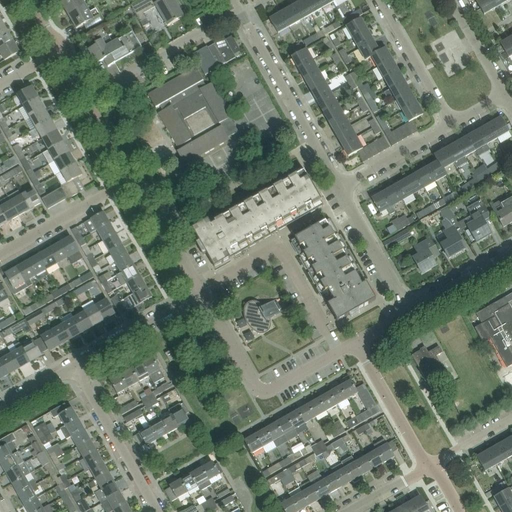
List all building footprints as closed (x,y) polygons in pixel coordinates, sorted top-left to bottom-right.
[(63,0),(60,2),(68,16),(85,6),(82,0),(63,0)] [(156,7),(162,18),(167,27),(184,17),(173,0),(141,0),(130,6),(143,28),(148,24),(143,14),(156,7)] [(311,15),(322,9),(317,0),(304,0),(303,1),(311,15)] [(331,0),(317,0),(322,9),(333,3),(331,0)] [(495,9),(489,0),(477,0),(476,1),(484,15),(495,9)] [(489,0),(495,9),(506,3),(504,0),(489,0)] [(300,21),(310,16),(311,15),(303,1),(292,7),(300,21)] [(85,6),(68,16),(76,29),(86,24),(89,29),(102,22),(95,11),(90,14),(85,6)] [(289,28),(300,21),(292,7),(281,13),(289,28)] [(360,10),(353,13),(356,18),(363,15),(360,10)] [(270,19),(278,34),(289,28),(281,13),(270,19)] [(356,18),(353,13),(347,17),(350,22),(356,18)] [(352,39),(367,30),(360,19),(346,27),(352,39)] [(338,22),(332,26),(334,31),(341,27),(338,22)] [(334,31),(332,26),(325,30),(328,34),(334,31)] [(352,39),(359,50),(373,41),(367,30),(352,39)] [(7,31),(0,34),(0,48),(13,42),(7,31)] [(115,63),(141,48),(136,39),(132,32),(120,39),(112,44),(108,36),(95,44),(96,46),(88,50),(96,65),(97,65),(104,61),(108,68),(115,63)] [(316,35),(310,38),(312,43),(319,39),(316,35)] [(215,44),(208,48),(218,67),(226,63),(227,63),(235,58),(233,55),(239,51),(236,46),(233,44),(234,43),(231,38),(226,41),(224,37),(214,43),(215,44)] [(312,43),(310,38),(303,42),(306,47),(312,43)] [(509,58),(511,56),(511,38),(500,44),(507,55),(509,58)] [(337,39),(332,42),(336,48),(341,45),(337,39)] [(365,61),(371,57),(379,52),(373,41),(359,50),(365,61)] [(0,53),(5,61),(11,58),(19,53),(13,42),(0,48),(0,53)] [(330,43),(325,46),(329,52),(333,49),(330,43)] [(299,44),(292,48),(295,53),(302,49),(299,44)] [(219,68),(218,67),(208,48),(207,47),(193,55),(198,64),(205,75),(219,68)] [(371,57),(377,68),(392,60),(385,49),(379,52),(371,57)] [(292,58),(298,69),(312,61),(306,50),(300,53),(292,58)] [(347,56),(343,50),(339,53),(342,59),(347,56)] [(503,62),(509,58),(507,55),(506,53),(500,56),(503,62)] [(335,63),(340,61),(336,54),(331,57),(335,63)] [(351,63),(347,56),(342,59),(346,66),(351,63)] [(377,68),(383,79),(398,71),(392,60),(377,68)] [(319,72),(312,61),(298,69),(304,80),(319,72)] [(343,67),(340,61),(335,63),(339,70),(343,67)] [(227,141),(226,139),(232,136),(238,132),(230,118),(211,84),(206,87),(196,68),(148,95),(155,109),(160,106),(163,111),(158,114),(179,151),(177,152),(184,165),(199,157),(227,141)] [(383,79),(389,90),(404,82),(398,71),(383,79)] [(304,80),(310,91),(325,83),(319,72),(304,80)] [(354,73),(350,75),(353,81),(358,79),(354,73)] [(345,78),(349,84),(353,81),(350,75),(345,78)] [(358,79),(353,81),(357,88),(358,87),(361,92),(365,89),(363,84),(361,85),(358,79)] [(352,90),(357,88),(353,81),(349,84),(352,90)] [(387,98),(392,95),(396,101),(410,93),(404,82),(389,90),(384,94),(387,98)] [(331,94),(325,83),(310,91),(317,102),(331,94)] [(17,96),(23,107),(39,98),(37,94),(36,94),(32,88),(32,87),(17,96)] [(368,94),(365,89),(361,92),(363,96),(367,103),(372,100),(368,94)] [(396,101),(402,112),(417,104),(410,93),(396,101)] [(317,102),(323,113),(337,105),(331,94),(317,102)] [(42,102),(39,98),(23,107),(30,118),(44,110),(41,103),(42,102)] [(356,100),(360,107),(364,104),(361,98),(356,100)] [(375,107),(372,100),(367,103),(371,109),(375,107)] [(368,110),(364,104),(360,107),(363,113),(368,110)] [(408,123),(412,121),(423,115),(417,104),(402,112),(408,123)] [(344,116),(337,105),(323,113),(329,124),(344,116)] [(48,116),(44,110),(30,118),(36,129),(52,120),(50,116),(48,116)] [(329,124),(335,135),(350,127),(344,116),(329,124)] [(376,118),(379,125),(384,122),(380,116),(376,118)] [(489,124),(498,139),(509,133),(500,118),(489,124)] [(40,135),(42,140),(57,131),(53,125),(54,124),(52,120),(36,129),(29,133),(33,139),(40,135)] [(369,122),(372,129),(377,126),(373,120),(369,122)] [(412,121),(408,123),(407,124),(413,135),(418,132),(412,121)] [(384,122),(379,125),(383,131),(388,128),(384,122)] [(9,130),(6,123),(1,126),(4,132),(9,130)] [(413,135),(407,124),(402,127),(408,138),(413,135)] [(489,124),(478,131),(486,145),(498,139),(489,124)] [(381,132),(377,126),(372,129),(376,135),(381,132)] [(356,138),(350,127),(335,135),(342,146),(356,138)] [(402,141),(408,138),(402,127),(396,130),(402,141)] [(9,130),(4,132),(8,139),(13,136),(11,133),(9,130)] [(391,133),(397,144),(402,141),(396,130),(391,133)] [(42,140),(48,151),(64,142),(62,138),(61,138),(57,131),(42,140)] [(475,151),(486,145),(478,131),(467,137),(475,151)] [(392,147),(397,144),(391,133),(386,136),(392,147)] [(383,137),(378,140),(384,151),(389,148),(383,137)] [(467,137),(456,143),(464,158),(475,151),(467,137)] [(348,157),(357,152),(362,149),(363,149),(356,138),(342,146),(348,157)] [(379,154),(384,151),(378,140),(373,143),(379,154)] [(55,162),(69,153),(65,147),(67,146),(64,142),(48,151),(44,153),(50,164),(55,162)] [(239,145),(247,160),(251,158),(243,143),(239,145)] [(373,143),(368,146),(374,157),(379,154),(373,143)] [(456,143),(445,150),(453,164),(457,169),(467,163),(464,158),(456,143)] [(13,148),(17,154),(21,152),(18,145),(13,148)] [(368,160),(374,157),(368,146),(363,149),(362,149),(368,160)] [(357,152),(363,163),(368,160),(362,149),(357,152)] [(434,156),(438,162),(443,170),(453,164),(445,150),(434,156)] [(21,152),(17,154),(20,161),(25,158),(21,152)] [(73,160),(69,153),(55,162),(61,173),(77,164),(75,159),(73,160)] [(511,160),(511,158),(509,155),(501,160),(504,165),(511,160)] [(447,176),(443,170),(438,162),(427,168),(435,183),(447,176)] [(73,181),(78,178),(82,175),(78,168),(79,168),(77,164),(61,173),(67,184),(62,186),(60,188),(67,199),(71,197),(72,198),(80,193),(80,192),(79,193),(75,186),(76,186),(73,181)] [(248,164),(233,172),(235,176),(250,168),(248,164)] [(497,170),(494,166),(488,170),(491,175),(497,170)] [(20,167),(9,173),(12,178),(23,172),(20,167)] [(25,170),(29,176),(34,174),(30,167),(25,170)] [(214,268),(221,264),(323,206),(301,167),(192,229),(214,268)] [(427,168),(416,174),(424,189),(435,183),(427,168)] [(491,175),(488,170),(482,174),(485,179),(491,175)] [(12,178),(9,173),(2,177),(5,182),(12,178)] [(34,174),(29,176),(33,183),(37,180),(34,174)] [(424,189),(416,174),(405,181),(413,195),(424,189)] [(470,189),(476,184),(473,180),(467,184),(470,189)] [(413,195),(405,181),(394,187),(402,201),(413,195)] [(46,186),(44,182),(40,185),(35,187),(40,196),(45,193),(42,188),(46,186)] [(470,189),(467,184),(461,188),(464,193),(470,189)] [(391,207),(402,201),(394,187),(383,193),(391,207)] [(61,202),(67,199),(60,188),(55,191),(61,202)] [(22,196),(30,210),(41,204),(33,190),(22,196)] [(55,191),(48,194),(55,206),(61,202),(55,191)] [(372,199),(380,214),(386,210),(389,216),(395,213),(391,207),(383,193),(372,199)] [(41,198),(48,210),(55,206),(48,194),(41,198)] [(511,194),(504,199),(491,207),(503,228),(511,222),(511,194)] [(454,200),(451,195),(445,199),(447,204),(454,200)] [(19,217),(30,210),(22,196),(11,202),(19,217)] [(441,207),(447,204),(445,199),(438,202),(441,207)] [(473,213),(470,215),(474,222),(467,226),(471,234),(476,243),(477,243),(482,240),(491,235),(484,223),(491,219),(489,215),(484,207),(480,201),(470,207),(469,207),(473,213)] [(0,208),(8,223),(19,217),(11,202),(0,208)] [(429,207),(423,211),(425,216),(432,212),(429,207)] [(441,245),(444,250),(449,259),(465,249),(458,237),(457,235),(460,234),(461,235),(463,234),(460,228),(455,219),(448,207),(439,212),(444,220),(441,222),(446,230),(443,232),(446,237),(448,240),(441,245)] [(419,220),(425,216),(423,211),(416,215),(419,220)] [(91,220),(95,229),(97,231),(110,224),(103,213),(91,220)] [(291,241),(309,274),(337,322),(376,300),(330,219),(291,241)] [(407,220),(400,223),(403,228),(410,225),(407,220)] [(400,223),(394,227),(397,232),(403,228),(400,223)] [(97,231),(103,241),(116,234),(110,224),(97,231)] [(71,231),(78,242),(83,239),(76,228),(71,231)] [(407,230),(394,237),(383,244),(387,251),(411,237),(407,230)] [(103,241),(97,245),(103,255),(109,252),(122,245),(116,234),(103,241)] [(71,238),(60,244),(68,258),(72,265),(83,259),(79,252),(76,247),(71,238)] [(83,239),(78,242),(81,247),(86,245),(83,239)] [(422,274),(424,273),(436,266),(432,259),(439,255),(437,251),(434,244),(430,239),(418,246),(415,248),(419,256),(413,259),(418,268),(422,274)] [(57,264),(68,258),(60,244),(49,250),(57,264)] [(109,252),(115,263),(128,255),(122,245),(109,252)] [(51,268),(57,264),(49,250),(38,256),(46,270),(48,274),(53,271),(51,268)] [(86,256),(90,263),(94,260),(91,254),(86,256)] [(115,263),(121,273),(134,266),(128,255),(115,263)] [(46,270),(38,256),(28,263),(36,276),(46,270)] [(94,260),(90,263),(93,269),(98,266),(94,260)] [(25,283),(36,276),(28,263),(17,269),(25,283)] [(134,266),(121,273),(116,276),(122,287),(127,284),(140,277),(134,266)] [(28,288),(25,283),(17,269),(6,275),(8,278),(4,280),(8,286),(14,296),(28,288)] [(108,273),(103,276),(106,281),(111,278),(108,273)] [(86,276),(80,279),(83,284),(89,281),(86,276)] [(98,278),(102,284),(106,281),(103,276),(98,278)] [(127,284),(133,294),(146,287),(140,277),(127,284)] [(83,284),(80,279),(73,283),(76,288),(83,284)] [(112,292),(106,281),(102,284),(108,295),(112,292)] [(91,283),(84,287),(87,292),(93,288),(91,283)] [(0,285),(0,303),(8,298),(0,285)] [(80,295),(87,292),(84,287),(78,290),(80,295)] [(146,287),(133,294),(127,298),(133,309),(152,298),(146,287)] [(65,288),(58,292),(61,296),(68,293),(65,288)] [(61,296),(58,292),(52,295),(55,300),(61,296)] [(69,295),(63,299),(65,304),(72,300),(69,295)] [(110,300),(114,305),(119,303),(116,298),(115,297),(110,300)] [(476,314),(482,324),(474,328),(483,344),(490,340),(506,369),(511,365),(511,310),(505,298),(476,314)] [(59,308),(65,304),(63,299),(56,303),(59,308)] [(43,300),(37,304),(40,309),(46,305),(43,300)] [(103,321),(96,307),(92,301),(82,307),(85,313),(93,327),(103,321)] [(92,301),(96,307),(103,321),(114,314),(107,301),(96,307),(92,301)] [(280,313),(273,301),(261,308),(260,306),(256,304),(253,304),(249,305),(247,307),(246,310),(246,314),(246,317),(247,320),(249,323),(253,328),(255,330),(258,332),(262,333),(265,332),(268,329),(269,326),(269,323),(268,320),(280,313)] [(125,313),(119,303),(114,305),(120,316),(125,313)] [(26,317),(40,309),(37,304),(23,312),(26,317)] [(41,311),(44,317),(45,317),(44,316),(50,312),(47,308),(41,311)] [(41,311),(26,320),(29,326),(44,317),(41,311)] [(82,333),(93,327),(85,313),(74,319),(82,333)] [(6,321),(9,326),(16,322),(13,317),(6,321)] [(71,339),(82,333),(74,319),(63,325),(71,339)] [(26,320),(11,328),(14,335),(23,330),(26,334),(32,331),(29,326),(26,320)] [(0,324),(3,330),(9,326),(6,321),(0,324)] [(60,345),(71,339),(63,325),(52,331),(60,345)] [(14,335),(11,328),(4,332),(7,337),(13,333),(14,335)] [(49,351),(60,345),(52,331),(41,338),(49,351)] [(33,343),(22,349),(30,362),(41,356),(36,347),(33,343)] [(30,362),(22,349),(19,344),(9,350),(11,355),(19,369),(30,362)] [(425,347),(420,350),(420,351),(411,356),(425,380),(430,377),(431,379),(445,371),(443,366),(442,367),(436,357),(442,353),(439,347),(428,353),(426,349),(425,347)] [(170,362),(175,359),(170,351),(165,354),(170,362)] [(11,355),(1,361),(8,375),(19,369),(11,355)] [(149,377),(153,384),(164,378),(153,358),(142,364),(149,376),(149,377)] [(0,379),(8,375),(1,361),(0,361),(0,379)] [(142,364),(131,370),(139,382),(149,377),(149,376),(142,364)] [(128,388),(139,382),(131,370),(121,376),(128,388)] [(128,388),(121,376),(110,382),(112,385),(117,395),(126,390),(128,388)] [(434,379),(431,380),(427,383),(434,394),(441,391),(434,379)] [(351,381),(340,387),(347,399),(358,393),(365,405),(368,411),(376,406),(376,405),(373,400),(366,388),(364,384),(355,389),(351,381)] [(161,386),(164,391),(170,388),(167,383),(161,386)] [(336,406),(347,399),(340,387),(329,393),(336,406)] [(156,389),(152,392),(153,394),(147,397),(150,402),(155,399),(154,397),(159,394),(156,389)] [(171,400),(167,393),(161,397),(165,403),(171,400)] [(326,412),(336,406),(329,393),(319,399),(326,412)] [(141,400),(144,405),(150,402),(147,397),(141,400)] [(319,399),(308,405),(315,418),(326,412),(319,399)] [(124,407),(119,410),(122,415),(131,410),(138,406),(135,401),(128,405),(124,407)] [(59,416),(65,426),(78,419),(72,408),(68,410),(65,404),(50,412),(54,419),(59,416)] [(179,404),(169,411),(171,415),(179,428),(190,422),(188,419),(182,409),(181,407),(179,404)] [(184,405),(181,407),(182,409),(188,419),(191,417),(184,405)] [(305,424),(315,418),(308,405),(297,411),(305,424)] [(152,406),(146,409),(149,415),(155,411),(152,406)] [(368,411),(357,417),(361,423),(371,417),(380,412),(376,406),(368,411)] [(143,415),(140,410),(133,414),(124,419),(127,424),(135,419),(138,417),(143,415)] [(294,430),(305,424),(297,411),(287,417),(294,430)] [(168,434),(179,428),(171,415),(161,421),(168,434)] [(147,423),(150,428),(157,441),(168,434),(161,421),(158,417),(147,423)] [(276,423),(283,436),(286,441),(287,441),(284,436),(294,430),(287,417),(276,423)] [(357,417),(346,423),(350,430),(355,427),(361,423),(357,417)] [(66,440),(71,437),(84,430),(78,419),(65,426),(60,429),(66,440)] [(337,430),(339,435),(345,432),(339,421),(334,424),(337,430)] [(34,429),(41,440),(51,434),(50,434),(51,434),(47,426),(45,423),(34,429)] [(51,423),(47,426),(51,434),(55,431),(51,423)] [(276,423),(266,429),(273,442),(276,448),(287,442),(286,441),(283,436),(276,423)] [(367,424),(362,427),(364,432),(366,432),(368,436),(373,433),(367,424)] [(364,432),(362,427),(356,431),(359,436),(364,432)] [(136,436),(134,437),(141,448),(146,445),(147,447),(157,441),(150,428),(139,434),(136,436)] [(262,448),(273,442),(266,429),(255,435),(262,448)] [(71,437),(77,447),(90,440),(84,430),(71,437)] [(334,439),(339,435),(337,430),(331,434),(334,439)] [(0,463),(18,453),(12,443),(16,440),(12,434),(0,441),(0,463)] [(251,454),(260,449),(262,448),(255,435),(244,441),(251,454)] [(34,436),(29,439),(32,445),(37,442),(34,436)] [(341,439),(344,444),(350,441),(347,436),(341,439)] [(49,443),(46,437),(41,440),(44,446),(49,443)] [(336,442),(331,445),(333,449),(334,451),(339,448),(345,444),(344,444),(341,439),(336,442)] [(507,459),(511,456),(511,442),(510,439),(499,445),(507,459)] [(77,447),(83,458),(96,451),(90,440),(77,447)] [(376,451),(383,464),(394,457),(392,453),(397,450),(392,442),(387,445),(384,440),(374,446),(376,451)] [(319,449),(325,446),(322,441),(316,445),(319,449)] [(38,456),(43,453),(37,442),(32,445),(35,451),(38,455),(38,456)] [(310,448),(313,453),(319,449),(316,445),(310,448)] [(496,466),(507,459),(499,445),(488,451),(496,466)] [(319,449),(313,453),(316,458),(322,454),(319,449)] [(102,461),(96,451),(83,458),(89,469),(102,461)] [(300,451),(294,455),(297,460),(302,457),(300,451)] [(383,464),(376,451),(366,457),(373,470),(383,464)] [(485,472),(496,466),(488,451),(477,457),(485,472)] [(0,463),(6,474),(24,464),(18,453),(0,463)] [(44,466),(49,463),(43,453),(38,456),(44,466)] [(52,461),(58,459),(54,453),(49,456),(52,461)] [(291,463),(297,460),(294,455),(288,458),(291,463)] [(358,478),(362,476),(355,463),(351,457),(341,463),(341,464),(352,482),(353,484),(360,481),(358,478)] [(366,457),(355,463),(362,476),(373,470),(366,457)] [(56,467),(61,464),(58,459),(52,461),(56,467)] [(304,460),(299,463),(302,468),(307,465),(304,460)] [(108,472),(102,461),(89,469),(95,479),(108,472)] [(214,465),(212,462),(201,468),(209,481),(211,485),(222,479),(220,475),(219,474),(214,465)] [(48,471),(52,469),(49,463),(44,466),(47,472),(48,471)] [(273,467),(276,472),(281,469),(278,463),(273,467)] [(302,468),(299,463),(293,467),(296,472),(302,468)] [(12,485),(25,477),(30,474),(24,464),(6,474),(12,485)] [(218,464),(214,465),(220,475),(223,473),(218,464)] [(341,488),(352,482),(344,469),(341,464),(331,470),(334,475),(341,488)] [(276,472),(273,467),(267,470),(270,475),(276,472)] [(200,491),(211,485),(209,481),(201,468),(191,474),(198,487),(200,491)] [(95,485),(98,483),(101,490),(114,482),(108,472),(95,479),(96,480),(89,484),(92,489),(96,486),(95,485)] [(278,475),(281,480),(286,477),(283,472),(278,475)] [(191,474),(180,480),(187,493),(198,487),(191,474)] [(65,475),(61,476),(59,477),(63,483),(68,481),(65,475)] [(270,486),(281,480),(278,475),(267,481),(270,486)] [(331,494),(341,488),(334,475),(323,481),(331,494)] [(313,487),(320,500),(331,494),(323,481),(320,476),(310,482),(313,487)] [(33,480),(28,483),(25,477),(12,485),(18,495),(36,485),(33,480)] [(54,480),(58,486),(63,483),(59,477),(58,478),(54,480)] [(165,491),(171,502),(187,493),(180,480),(169,486),(170,488),(165,491)] [(71,487),(68,481),(63,483),(66,489),(71,487)] [(101,490),(107,500),(120,493),(114,482),(101,490)] [(299,488),(309,506),(320,500),(313,487),(310,482),(299,488)] [(505,482),(498,485),(501,490),(507,486),(505,482)] [(18,495),(24,505),(37,498),(34,493),(39,490),(36,485),(18,495)] [(219,499),(221,497),(230,493),(227,487),(216,493),(219,499)] [(500,509),(511,502),(511,487),(494,498),(500,509)] [(71,493),(77,504),(82,501),(79,495),(81,493),(79,488),(71,493)] [(61,499),(67,495),(65,490),(61,492),(60,490),(57,492),(61,499)] [(107,500),(102,504),(106,511),(111,511),(113,511),(126,504),(120,493),(107,500)] [(302,493),(291,499),(299,511),(309,506),(302,493)] [(66,504),(68,509),(73,506),(67,495),(61,499),(64,505),(66,504)] [(221,502),(224,507),(235,501),(232,496),(221,502)] [(409,503),(414,511),(427,511),(429,511),(420,497),(409,503)] [(38,511),(43,509),(37,498),(24,505),(27,511),(38,511)] [(206,502),(209,507),(215,503),(212,498),(206,502)] [(85,499),(82,501),(77,504),(81,511),(89,506),(85,499)] [(281,505),(284,511),(298,511),(299,511),(291,499),(281,505)] [(203,510),(209,507),(206,502),(200,505),(203,510)] [(502,511),(511,511),(511,502),(500,509),(502,511)] [(216,505),(215,503),(209,507),(212,511),(218,508),(216,505)] [(414,511),(409,503),(398,509),(400,511),(414,511)]
